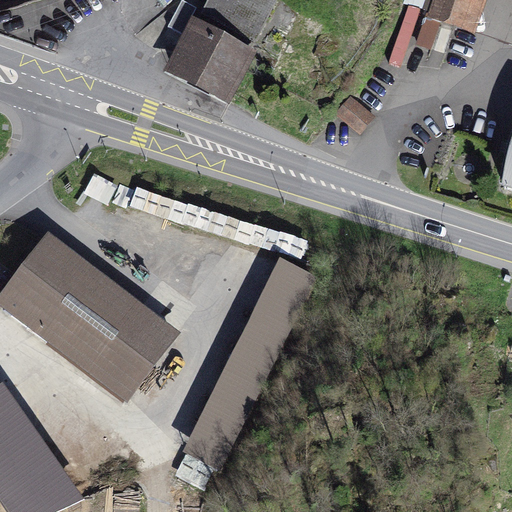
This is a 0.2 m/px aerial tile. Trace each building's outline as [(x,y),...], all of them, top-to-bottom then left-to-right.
[(278,0),(210,0),(197,28),(192,26),(170,68),(234,100),(257,55),(252,53),(278,0)] [(405,0),(404,4),(423,11),(427,0),(405,0)] [(473,7),(476,0),(438,0),(433,16),(429,14),(418,45),(431,49),(441,21),(479,35),(487,12),(473,7)] [(322,26),(299,14),(287,36),(311,48),(322,26)] [(292,75),(297,64),(282,57),(277,68),(292,75)] [(352,99),(337,116),(355,132),(370,115),(352,99)] [(425,118),(413,114),(400,154),(443,168),(457,128),(445,124),(447,118),(427,112),(425,118)] [(86,194),(109,207),(119,189),(95,176),(86,194)] [(139,313),(50,246),(5,305),(93,372),(139,313)] [(317,281),(279,262),(184,455),(222,474),(317,281)] [(173,339),(139,313),(93,372),(127,398),(173,339)] [(49,511),(81,498),(2,385),(0,386),(0,496),(10,511),(49,511)]
